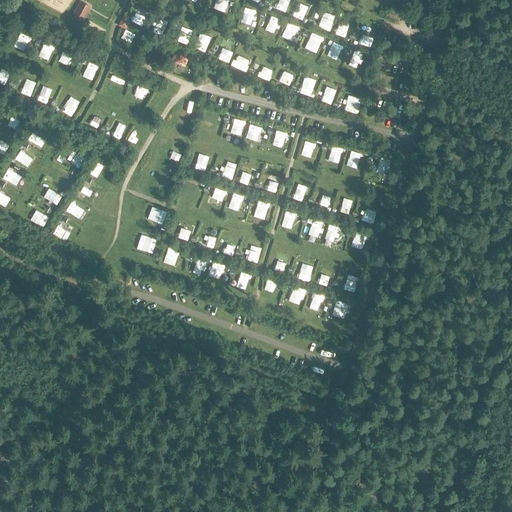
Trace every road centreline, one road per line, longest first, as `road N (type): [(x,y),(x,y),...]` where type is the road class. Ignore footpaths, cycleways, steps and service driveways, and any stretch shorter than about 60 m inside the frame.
road 1 (track): [(190,83),(125,182),(114,241),(97,264),(79,379),(76,511)]
road 2 (residential): [(447,0),(348,363)]
road 3 (unknown): [(244,331),(268,205),(297,112)]
road 4 (track): [(348,363),(307,511)]
